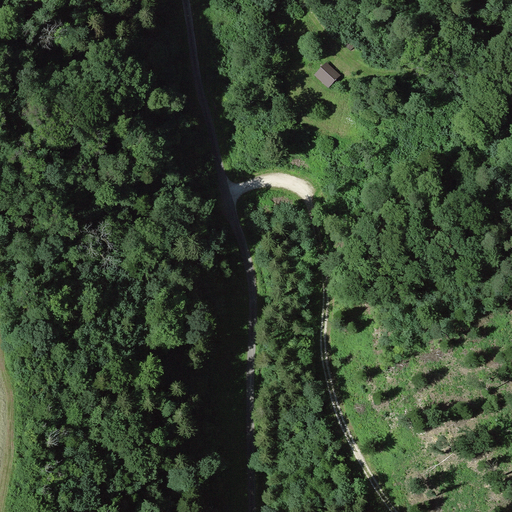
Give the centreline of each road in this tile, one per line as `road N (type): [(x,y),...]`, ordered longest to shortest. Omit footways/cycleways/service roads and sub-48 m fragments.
road 1 (unclassified): [(252,511),(251,282),(196,79),(184,0)]
road 2 (track): [(227,193),(277,180),(302,188),(323,273),(324,351),(336,414),(393,511)]
road 3 (track): [(300,0),(329,40),(389,80)]
